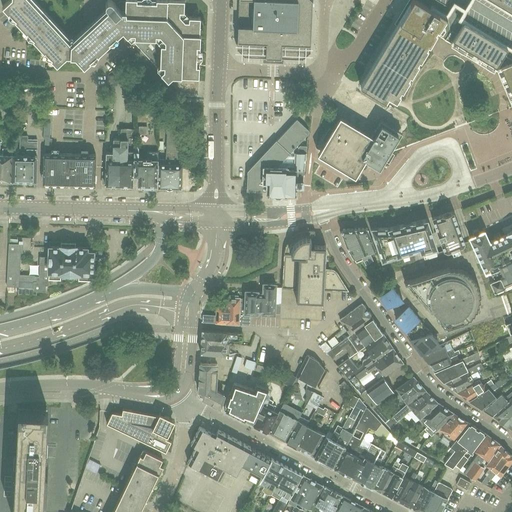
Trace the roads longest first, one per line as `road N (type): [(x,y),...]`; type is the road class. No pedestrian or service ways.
road 1 (residential): [(320,211),(347,270),(421,376),(511,447)]
road 2 (unclassified): [(190,399),(404,511)]
road 3 (residential): [(320,211),(433,194),(511,167)]
road 4 (secondary): [(0,348),(127,305),(183,307)]
road 5 (secondary): [(0,207),(161,213)]
road 6 (residential): [(215,217),(217,68)]
road 7 (secondary): [(0,389),(107,387),(147,395)]
